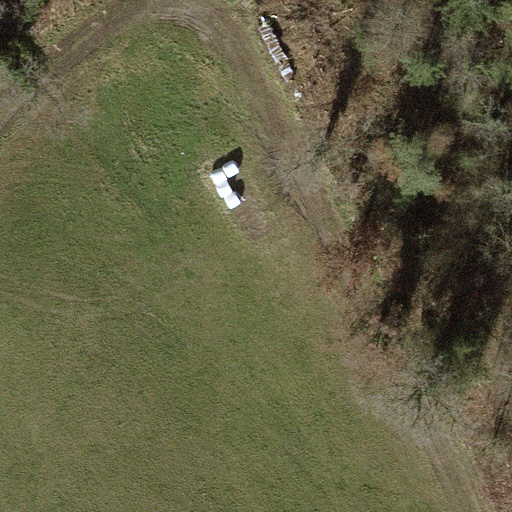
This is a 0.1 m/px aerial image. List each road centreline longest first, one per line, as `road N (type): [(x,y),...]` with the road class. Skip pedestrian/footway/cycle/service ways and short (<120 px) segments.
road 1 (track): [(202,0),(225,7),(467,511)]
road 2 (track): [(0,115),(31,70),(167,0)]
